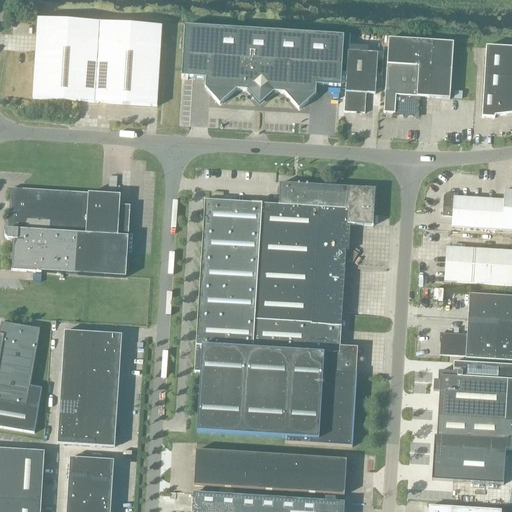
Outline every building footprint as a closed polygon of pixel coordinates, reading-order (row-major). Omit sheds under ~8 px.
[(88,103),(94,104),(99,24),(38,20),(35,53),(32,100),(88,103)] [(99,24),(94,104),(157,108),(162,28),(99,24)] [(315,96),(316,86),(340,88),(344,37),(209,29),(185,27),(181,77),(206,79),(205,89),(220,105),(236,91),(246,91),(259,106),(274,93),(284,94),(299,110),(315,96)] [(433,42),(389,40),(384,114),(394,114),(394,116),(418,118),(419,98),(430,99),(450,100),(453,44),(452,44),(433,42)] [(482,118),(495,119),(495,117),(511,115),(511,49),(486,48),(482,118)] [(348,53),(346,79),(344,113),(365,115),(366,95),(375,95),(378,54),(348,53)] [(109,177),(108,191),(116,191),(117,178),(109,177)] [(196,347),(194,374),(200,374),(196,434),(286,439),(286,444),(285,444),(352,448),(354,423),(357,375),(339,373),(340,349),(346,259),(348,226),(373,227),(375,190),(309,186),(307,186),(307,185),(298,184),(298,186),(280,184),(278,206),(223,203),(223,194),(211,193),(211,202),(205,202),(196,347)] [(125,279),(130,207),(119,207),(120,197),(22,191),(22,190),(10,190),(8,230),(5,233),(5,238),(7,241),(13,241),(11,271),(41,273),(125,279)] [(451,228),(511,232),(511,191),(504,191),(503,201),(458,198),(458,194),(447,194),(443,197),(442,217),(452,218),(451,228)] [(444,283),(511,287),(511,253),(446,249),(444,283)] [(42,283),(42,275),(33,274),(33,282),(42,283)] [(511,297),(469,295),(467,336),(441,334),(440,356),(465,358),(465,359),(511,362),(511,297)] [(0,428),(34,434),(42,389),(30,387),(40,330),(1,324),(0,330),(0,428)] [(57,445),(82,447),(113,449),(120,337),(64,333),(57,445)] [(491,440),(511,442),(511,440),(511,431),(511,367),(504,367),(453,363),(453,365),(456,365),(455,373),(453,373),(438,372),(438,382),(434,381),(433,392),(439,392),(438,408),(438,418),(437,437),(491,440)] [(511,453),(511,442),(491,440),(437,437),(434,438),(432,481),(503,486),(505,453),(511,453)] [(0,511),(40,511),(44,453),(0,450),(0,511)] [(194,488),(318,496),(344,497),(346,461),(196,452),(194,488)] [(108,511),(112,462),(70,459),(66,511),(108,511)] [(333,503),(193,494),(192,511),(343,511),(344,504),(333,503)]
